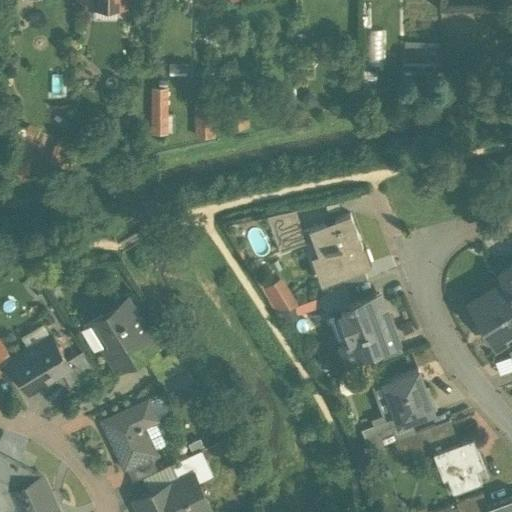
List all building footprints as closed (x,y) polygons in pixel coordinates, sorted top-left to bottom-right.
[(247,112),(229,112),(230,126),(248,126),(247,112)] [(132,132),(113,135),(116,149),(134,146),(132,132)] [(308,241),(296,208),(267,215),(280,251),(308,241)] [(351,212),(309,227),(328,280),(370,264),(369,262),(366,264),(360,248),(364,247),(351,212)] [(511,264),(500,271),(511,290),(511,264)] [(507,284),(472,305),(496,345),(507,338),(504,333),(511,328),(511,290),(500,271),(500,272),(507,284)] [(347,286),(319,296),(326,317),(332,315),(341,311),(340,310),(353,305),(351,301),(353,300),(347,286)] [(353,300),(351,301),(353,305),(340,310),(341,311),(332,315),(348,358),(379,347),(380,347),(380,346),(398,339),(384,302),(381,303),(377,291),(353,300)] [(126,298),(89,320),(89,322),(95,319),(109,342),(104,345),(118,368),(133,359),(132,359),(141,353),(141,354),(144,353),(156,345),(126,298)] [(95,319),(89,322),(90,323),(84,327),(97,349),(103,345),(104,345),(109,342),(95,319)] [(67,360),(51,334),(12,358),(32,390),(62,371),(71,366),(67,360)] [(380,347),(379,347),(383,358),(403,350),(399,339),(398,339),(380,346),(380,347)] [(176,348),(162,356),(156,345),(144,353),(160,379),(187,367),(176,348)] [(83,350),(67,360),(71,366),(62,371),(70,384),(95,369),(83,350)] [(419,367),(385,379),(400,421),(416,416),(417,416),(435,410),(419,367)] [(158,395),(149,400),(157,417),(166,412),(168,408),(162,397),(158,395)] [(148,399),(104,419),(125,465),(126,465),(151,454),(155,452),(143,425),(157,418),(157,417),(149,400),(148,399)] [(391,418),(362,428),(370,447),(397,437),(398,437),(391,418)] [(450,418),(406,434),(411,448),(431,441),(455,432),(450,418)] [(458,441),(455,432),(431,441),(449,491),(489,476),(473,435),(458,441)] [(411,448),(406,434),(398,437),(397,437),(402,451),(411,448)] [(202,448),(173,462),(180,478),(181,479),(195,473),(199,481),(214,474),(202,448)] [(43,475),(0,452),(0,479),(6,483),(19,511),(60,511),(43,475)] [(151,454),(126,465),(133,480),(158,469),(151,454)] [(180,478),(136,498),(142,511),(183,511),(208,501),(199,481),(195,473),(181,479),(180,478)] [(483,491),(457,501),(461,511),(486,511),(490,511),(483,491)] [(511,511),(511,495),(494,502),(497,511),(511,511)]
